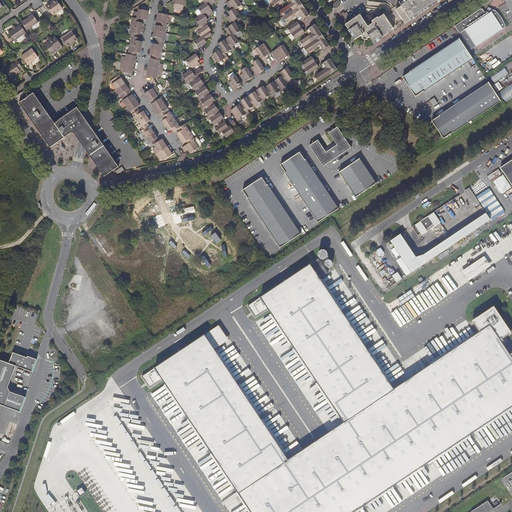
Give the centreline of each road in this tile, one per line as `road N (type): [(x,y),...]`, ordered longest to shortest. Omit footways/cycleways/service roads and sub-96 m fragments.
road 1 (residential): [(358,67),(213,160),(91,188)]
road 2 (residential): [(161,0),(153,4),(134,82),(177,149)]
road 3 (unclassified): [(83,376),(48,318),(68,219)]
road 4 (residential): [(271,72),(228,99),(205,65),(222,0)]
road 5 (unknown): [(277,268),(360,382)]
road 6 (residential): [(459,0),(358,67)]
